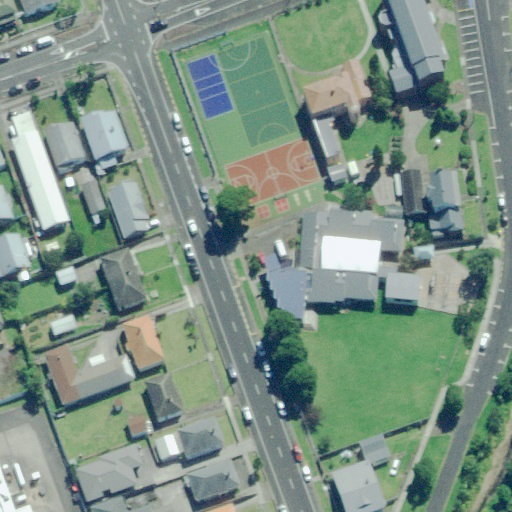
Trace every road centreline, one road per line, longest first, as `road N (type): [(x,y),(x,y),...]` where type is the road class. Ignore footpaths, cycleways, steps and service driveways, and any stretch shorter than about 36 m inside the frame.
road 1 (residential): [(299,511),(126,30)]
road 2 (residential): [(511,283),(432,511)]
road 3 (residential): [(485,0),(511,195)]
road 4 (residential): [(126,30),(0,76)]
